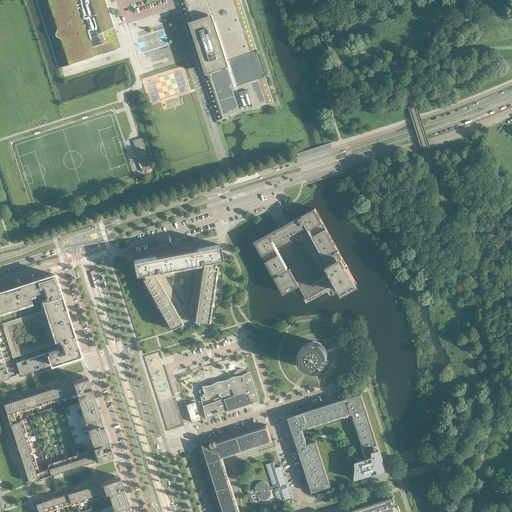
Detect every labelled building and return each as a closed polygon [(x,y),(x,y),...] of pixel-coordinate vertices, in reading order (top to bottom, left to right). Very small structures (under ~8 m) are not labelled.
[(115,28),(105,0),(34,0),(57,68),(121,47),(118,37),(117,37),(114,28),(115,28)] [(274,102),(258,54),(240,0),(176,0),(193,49),(192,49),(192,50),(191,50),(191,51),(192,52),(192,53),(193,53),(194,53),(193,53),(201,76),(206,92),(206,93),(208,100),(209,100),(211,105),(210,106),(210,107),(210,108),(210,109),(211,109),(212,109),(214,114),(213,115),(215,121),(216,121),(215,120),(240,108),(240,106),(242,106),(243,107),(243,106),(273,102),(273,103),(274,102)] [(151,168),(146,151),(141,138),(132,140),(138,158),(137,158),(142,172),(151,168)] [(299,285),(290,268),(287,270),(272,241),(276,239),(277,242),(292,234),(304,227),(302,224),(306,222),(333,270),(331,271),(332,272),(331,272),(333,275),(332,276),(336,283),(341,292),(356,284),(315,208),(286,224),(281,227),(255,241),(284,293),(299,285)] [(208,322),(216,266),(217,259),(218,259),(222,259),(219,244),(203,247),(203,246),(197,247),(197,248),(196,248),(196,249),(156,256),(155,256),(155,255),(149,256),(149,257),(133,260),(133,262),(135,275),(136,274),(140,274),(143,279),(171,329),(179,324),(183,322),(158,279),(157,279),(152,271),(199,263),(205,262),(204,271),(202,271),(195,320),(199,320),(208,322)] [(0,380),(19,375),(20,377),(21,377),(51,368),(51,367),(50,365),(51,365),(52,367),(53,367),(63,364),(63,363),(63,361),(80,355),(54,274),(0,291),(0,380)] [(339,356),(339,355),(339,354),(339,352),(339,350),(338,349),(338,348),(337,346),(337,345),(336,344),(336,342),(335,342),(334,340),(333,339),(332,338),(332,337),(331,336),(330,336),(329,335),(328,334),(327,333),(326,333),(325,332),(324,332),(322,331),(321,330),(319,330),(317,330),(315,329),(314,329),(312,329),(311,329),(310,329),(309,329),(308,330),(305,330),(304,331),(303,331),(301,332),(299,333),(297,334),(297,335),(296,336),(294,337),(293,338),(292,340),(291,340),(290,342),(289,344),(289,345),(288,346),(288,347),(288,348),(287,350),(287,351),(287,353),(287,354),(287,355),(287,356),(287,357),(287,358),(287,360),(287,361),(288,363),(288,365),(289,366),(289,367),(290,368),(291,369),(291,371),(292,372),(293,373),(294,374),(295,375),(297,376),(297,377),(299,378),(300,378),(301,379),(302,380),(303,380),(304,380),(305,381),(306,381),(307,381),(310,382),(311,382),(313,382),(314,382),(316,382),(317,381),(318,381),(318,380),(320,379),(323,378),(323,380),(324,379),(325,379),(326,378),(328,377),(329,376),(331,375),(332,374),(333,373),(334,372),(334,370),(335,370),(336,368),(337,367),(337,365),(338,364),(338,363),(338,361),(339,360),(339,358),(339,357),(339,356)] [(259,401),(253,383),(249,371),(247,372),(246,371),(245,370),(244,369),(243,369),(242,369),(241,369),(240,369),(239,369),(238,369),(237,370),(236,370),(236,371),(232,375),(232,376),(225,380),(217,381),(210,385),(202,386),(202,389),(199,390),(200,397),(205,418),(259,401)] [(102,423),(99,416),(99,415),(87,377),(74,381),(79,396),(81,401),(31,417),(47,464),(52,462),(57,460),(63,459),(68,457),(73,455),(78,454),(83,452),(88,450),(94,449),(95,452),(97,452),(99,459),(108,456),(112,455),(110,448),(104,432),(102,423)] [(77,394),(73,382),(73,381),(69,382),(67,383),(67,384),(71,396),(77,394)] [(71,396),(67,384),(67,383),(64,384),(64,383),(61,384),(61,385),(61,386),(65,398),(71,396)] [(65,398),(61,386),(61,385),(59,386),(59,385),(55,386),(55,387),(55,388),(59,399),(65,398)] [(59,399),(55,388),(55,387),(53,388),(53,387),(49,388),(50,389),(50,390),(54,401),(59,399)] [(54,401),(50,390),(50,389),(47,390),(47,389),(44,390),(44,391),(48,403),(54,401)] [(48,403),(44,391),(41,391),(38,392),(38,393),(42,405),(48,403)] [(42,405),(38,393),(36,393),(35,393),(32,394),(32,395),(36,407),(42,405)] [(308,426),(349,413),(349,412),(351,411),(362,444),(363,448),(377,444),(376,440),(361,393),(288,417),(294,437),(302,435),(301,429),(303,428),(308,427),(308,426)] [(36,407),(32,395),(32,394),(30,395),(30,394),(26,396),(27,397),(30,409),(36,407)] [(30,409),(27,397),(26,396),(24,397),(24,396),(21,397),(21,398),(21,399),(25,411),(30,409)] [(25,411),(21,399),(21,398),(19,399),(18,398),(15,399),(15,400),(15,401),(19,412),(25,411)] [(19,412),(15,401),(15,400),(13,401),(13,400),(9,401),(13,414),(14,414),(19,412)] [(13,414),(9,401),(7,402),(8,402),(3,404),(5,409),(4,409),(6,412),(7,416),(8,420),(9,420),(10,424),(16,422),(14,414),(13,414)] [(195,402),(186,405),(191,422),(200,419),(198,414),(195,415),(194,409),(196,408),(195,402)] [(22,420),(16,422),(10,424),(11,426),(10,427),(11,430),(24,426),(22,420)] [(238,511),(220,455),(234,451),(234,452),(268,441),(268,442),(272,441),(270,435),(267,424),(263,426),(264,427),(237,435),(236,435),(236,436),(237,437),(217,444),(215,440),(213,441),(214,442),(212,442),(212,441),(210,442),(211,445),(207,447),(202,444),(223,508),(223,511),(239,511),(238,511)] [(26,431),(24,426),(11,430),(12,430),(13,432),(12,432),(13,436),(26,431)] [(28,437),(26,431),(13,436),(14,436),(14,438),(15,441),(28,437)] [(330,486),(316,441),(305,444),(302,435),(294,437),(299,452),(312,492),(330,486)] [(30,443),(28,437),(15,441),(16,441),(16,443),(16,444),(17,447),(30,443)] [(32,449),(30,443),(17,447),(18,449),(17,449),(19,453),(32,449)] [(34,454),(32,449),(19,453),(20,455),(19,455),(20,459),(34,454)] [(94,449),(88,450),(92,462),(92,460),(94,460),(95,461),(98,460),(97,459),(95,452),(94,449)] [(385,469),(379,449),(372,451),(372,456),(355,461),(356,478),(369,474),(385,469)] [(92,462),(88,450),(83,452),(87,464),(87,462),(89,461),(90,463),(92,462)] [(87,464),(83,452),(78,454),(82,465),(82,464),(84,463),(85,464),(87,464)] [(35,460),(34,454),(20,459),(21,459),(22,461),(21,461),(22,464),(35,460)] [(82,465),(78,454),(73,455),(77,467),(77,465),(79,465),(79,466),(82,465)] [(77,467),(73,455),(68,457),(72,469),(71,467),(74,466),(74,468),(77,467)] [(72,469),(68,457),(63,459),(66,470),(66,469),(68,468),(69,469),(72,469)] [(66,470),(63,459),(57,460),(61,472),(61,470),(63,470),(64,471),(66,470)] [(37,466),(35,460),(22,464),(22,465),(23,464),(24,467),(23,467),(24,470),(31,468),(37,466)] [(61,472),(57,460),(52,462),(56,474),(56,472),(58,471),(59,473),(61,472)] [(286,485),(280,466),(281,466),(280,466),(275,467),(273,462),(274,462),(274,461),(266,464),(266,465),(266,464),(273,486),(270,487),(270,486),(269,485),(269,484),(268,484),(268,483),(267,483),(267,482),(266,482),(265,482),(265,481),(264,481),(263,481),(262,481),(261,481),(260,481),(259,482),(258,482),(258,483),(257,483),(256,484),(256,485),(255,486),(255,487),(255,488),(255,489),(255,490),(255,491),(255,492),(258,491),(259,493),(256,494),(256,495),(257,496),(257,497),(258,498),(259,499),(260,499),(261,500),(262,500),(263,500),(264,500),(265,500),(266,500),(267,499),(268,499),(269,498),(270,497),(270,496),(271,496),(271,495),(271,494),(271,493),(271,492),(271,491),(271,490),(274,489),(278,502),(281,501),(283,500),(284,501),(282,502),(283,502),(291,499),(287,488),(288,487),(287,485),(286,485)] [(56,474),(52,462),(47,464),(48,468),(47,469),(49,475),(53,474),(56,474)] [(47,469),(45,469),(39,471),(37,466),(31,468),(35,480),(37,480),(37,478),(45,476),(46,477),(49,476),(49,475),(47,469)] [(35,480),(31,468),(24,470),(25,470),(26,472),(25,472),(27,478),(28,482),(33,480),(34,481),(35,480)] [(130,511),(119,473),(103,478),(104,481),(36,504),(38,511),(130,511)] [(17,491),(6,494),(8,500),(19,497),(17,491)] [(400,511),(398,504),(396,505),(394,499),(393,497),(345,511),(400,511)]
